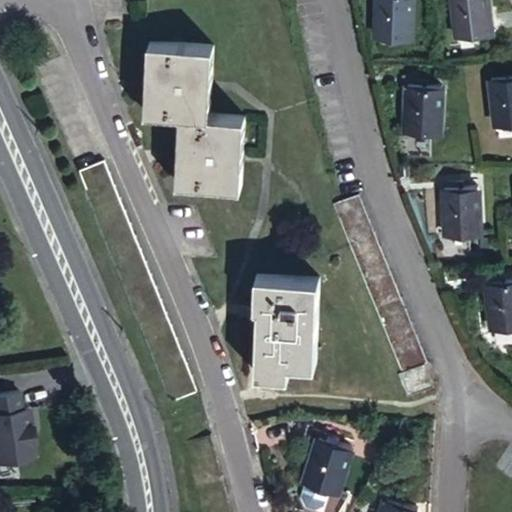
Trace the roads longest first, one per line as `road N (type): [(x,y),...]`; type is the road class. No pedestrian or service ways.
road 1 (residential): [(60,0),(111,146),(206,361),(245,511)]
road 2 (residential): [(457,403),(363,143),(332,0)]
road 3 (tertiary): [(149,511),(119,391),(0,119)]
